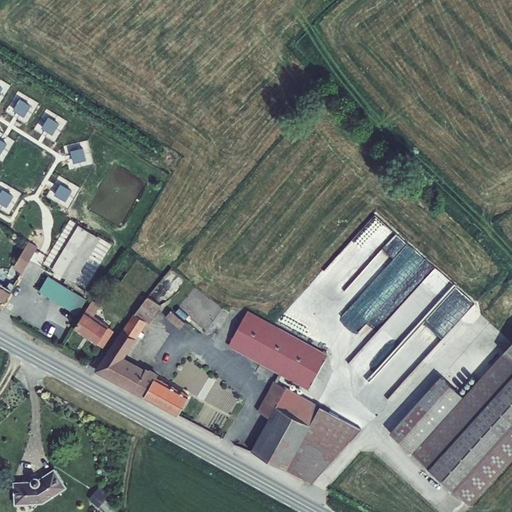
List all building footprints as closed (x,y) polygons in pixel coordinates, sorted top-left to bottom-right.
[(32,106),(21,99),(13,110),(24,117),(32,106)] [(60,124),(49,117),(42,128),(53,135),(60,124)] [(84,147),(71,151),(74,163),(87,160),(84,147)] [(73,190),(61,184),(55,194),(67,201),(73,190)] [(3,189),(0,194),(0,203),(7,208),(14,196),(3,189)] [(101,239),(78,225),(52,269),(73,284),(101,239)] [(390,401),(461,317),(423,285),(438,267),(397,233),(386,246),(390,249),(388,251),(399,260),(391,270),(405,281),(397,290),(430,317),(372,386),(390,401)] [(38,247),(30,241),(14,268),(23,273),(38,247)] [(39,292),(77,315),(87,300),(48,276),(39,292)] [(0,312),(12,290),(7,288),(0,283),(0,312)] [(162,307),(148,297),(135,314),(147,323),(150,324),(162,307)] [(93,300),(73,329),(96,345),(97,345),(108,327),(109,326),(94,316),(100,306),(93,300)] [(189,316),(179,308),(175,313),(184,321),(189,316)] [(175,313),(171,310),(166,317),(180,330),(186,323),(184,321),(175,313)] [(259,311),(240,344),(321,388),(339,355),(259,311)] [(147,323),(135,314),(134,313),(94,372),(177,417),(188,396),(157,378),(159,375),(150,369),(149,370),(146,369),(145,370),(124,359),(138,336),(141,332),(147,323)] [(108,327),(97,345),(103,348),(114,331),(108,327)] [(181,381),(202,396),(213,381),(219,385),(222,381),(195,362),(181,381)] [(455,379),(403,434),(480,509),(511,475),(511,364),(477,401),(455,379)] [(281,417),(298,386),(287,379),(269,410),(281,417)] [(262,450),(297,469),(333,405),(300,384),(298,386),(281,417),(262,450)] [(322,483),(374,429),(333,405),(297,469),(322,483)] [(32,482),(14,482),(14,491),(14,497),(15,506),(43,505),(68,489),(55,468),(40,478),(38,478),(37,478),(35,478),(34,479),(33,480),(32,482)] [(109,496),(100,487),(88,499),(98,508),(109,496)] [(117,511),(107,501),(100,508),(104,511),(117,511)]
